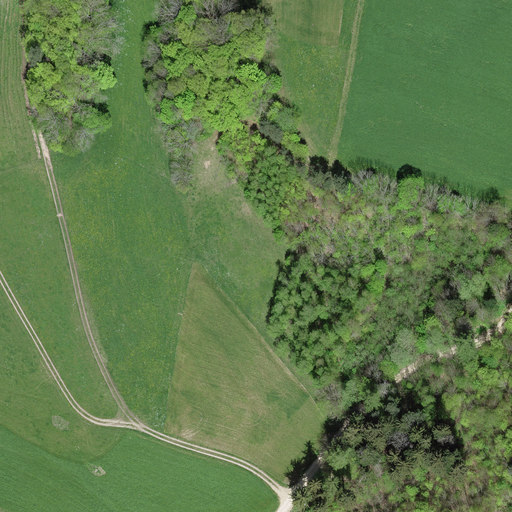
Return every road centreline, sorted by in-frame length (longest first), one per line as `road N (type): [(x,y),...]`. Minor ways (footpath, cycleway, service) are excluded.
road 1 (track): [(0,277),(80,417),(94,425),(139,424),(100,363),(82,315),(29,80),(30,0)]
road 2 (track): [(205,147),(243,127),(292,163),(327,167),(360,0)]
road 3 (track): [(511,310),(487,337),(420,362),(393,382),(288,502)]
road 4 (track): [(288,502),(254,468),(139,424)]
